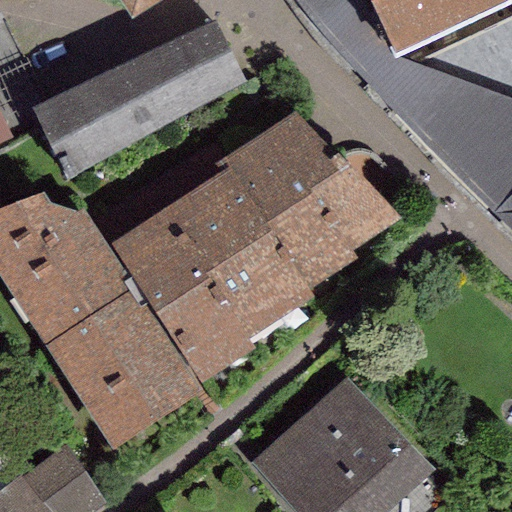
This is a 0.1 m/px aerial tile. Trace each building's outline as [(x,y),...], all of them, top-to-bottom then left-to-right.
[(121,0),(130,13),(151,0),(121,0)] [(392,56),(364,0),(294,0),(356,71),(433,152),(511,230),(511,17),(413,66),(392,56)] [(511,0),(365,0),(392,56),(511,0)] [(213,16),(33,102),(68,175),(248,88),(213,16)] [(212,157),(218,166),(228,160),(309,284),(355,254),(349,244),(399,214),(338,145),(332,149),(294,106),(212,157)] [(0,109),(0,147),(15,140),(0,109)] [(218,166),(109,237),(200,377),(254,342),(248,332),(313,290),(309,284),(228,160),(218,166)] [(43,187),(0,201),(0,273),(111,445),(199,385),(81,203),(74,207),(48,198),(43,187)] [(347,372),(250,459),(297,511),(383,511),(434,467),(347,372)] [(63,445),(22,476),(49,511),(93,511),(106,502),(63,445)] [(49,511),(22,476),(0,492),(0,511),(49,511)]
